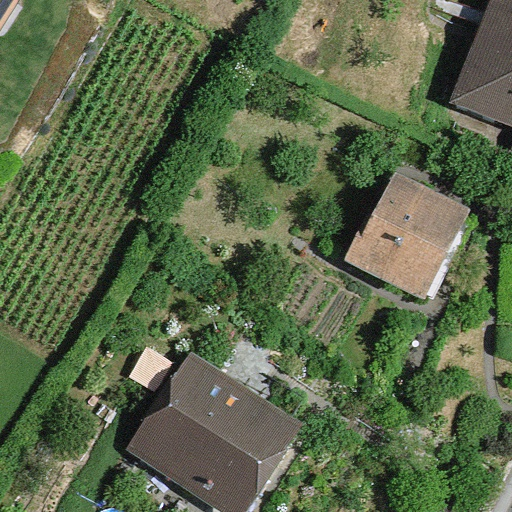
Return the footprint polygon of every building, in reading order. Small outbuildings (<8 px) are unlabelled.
[(0,0),(0,38),(24,0),(0,0)] [(511,0),(462,119),(511,139),(511,0)] [(492,223),(404,188),(361,296),(449,330),(492,223)] [(260,511),(309,434),(193,363),(134,458),(221,511),(260,511)] [(465,511),(448,501),(441,511),(465,511)]
